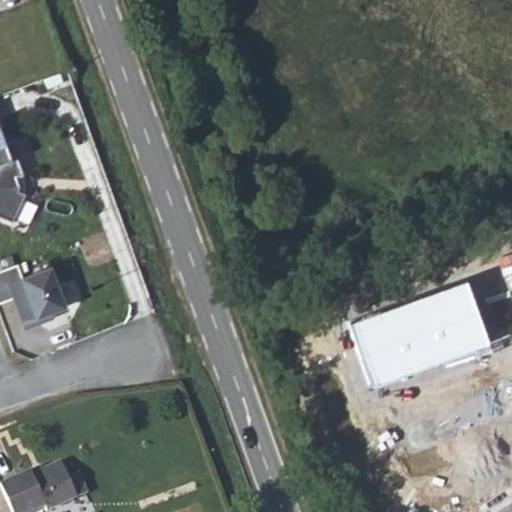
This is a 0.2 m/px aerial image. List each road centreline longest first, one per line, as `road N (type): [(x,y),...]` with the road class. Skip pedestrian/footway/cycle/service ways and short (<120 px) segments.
road 1 (secondary): [(96,0),(282,511)]
road 2 (residential): [(0,397),(154,343)]
